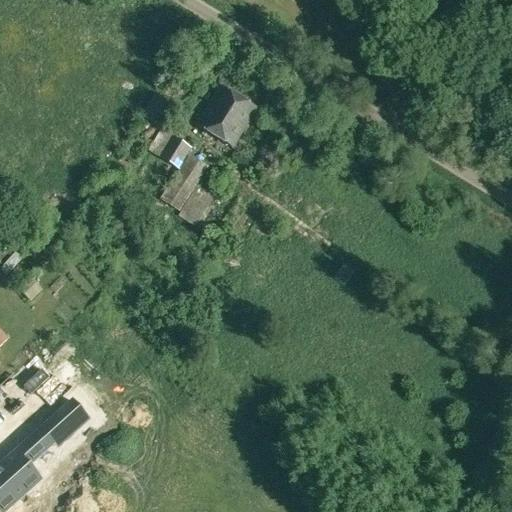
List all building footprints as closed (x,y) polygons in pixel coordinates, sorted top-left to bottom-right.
[(195,126),(232,148),(256,108),(220,86),(195,126)] [(178,170),(192,148),(160,130),(147,152),(178,170)] [(179,212),(208,167),(188,156),(158,200),(179,212)] [(196,229),(209,206),(190,195),(177,218),(196,229)] [(355,272),(344,265),(334,279),(344,286),(355,272)] [(55,443),(63,436),(47,418),(0,460),(0,508),(36,476),(24,462),(50,439),(55,443)]
